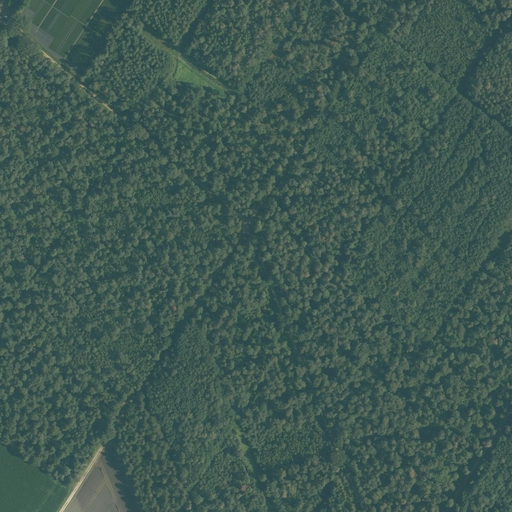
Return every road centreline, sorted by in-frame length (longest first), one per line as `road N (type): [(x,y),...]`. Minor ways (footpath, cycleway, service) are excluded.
road 1 (track): [(246,225),(60,511)]
road 2 (track): [(0,20),(246,225)]
road 3 (track): [(246,225),(365,511)]
road 4 (track): [(394,0),(246,225)]
